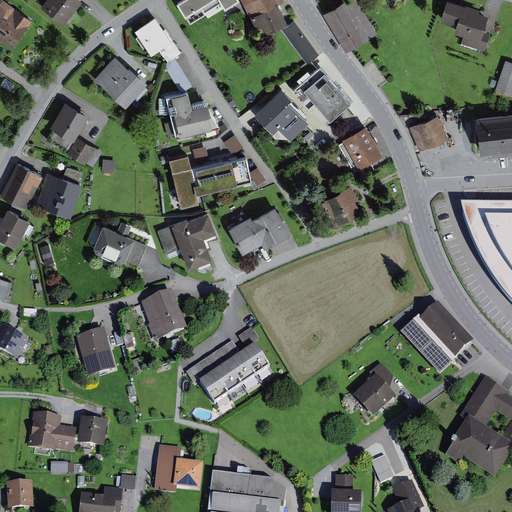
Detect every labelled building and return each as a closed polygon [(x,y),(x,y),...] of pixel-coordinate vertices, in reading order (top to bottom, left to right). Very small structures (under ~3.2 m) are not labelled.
[(5,0),(0,0),(0,37),(14,47),(34,21),(5,0)] [(46,0),(42,5),(65,23),(83,1),(82,0),(46,0)] [(231,0),(187,0),(180,4),(193,25),(231,0)] [(284,0),(243,0),(250,14),(252,13),(262,35),(290,23),(280,2),(285,0),(284,0)] [(378,33),(358,0),(350,0),(349,1),(348,0),(342,0),(327,9),(350,49),(378,33)] [(482,10),(453,0),(449,0),(442,20),(459,26),(457,32),(467,36),(464,43),(487,51),(493,34),(486,32),(492,16),(481,12),(482,10)] [(156,16),(137,30),(141,35),(138,37),(147,51),(149,49),(153,55),(161,49),(165,56),(169,54),(173,60),(184,52),(168,29),(166,30),(156,16)] [(305,64),(319,56),(298,19),(283,27),(305,64)] [(117,56),(96,78),(127,107),(149,83),(131,66),(130,68),(117,56)] [(511,61),(507,60),(497,91),(511,95),(511,61)] [(179,61),(168,68),(182,91),(193,84),(179,61)] [(353,101),(322,65),(295,89),(313,109),(316,107),(329,122),(353,101)] [(294,98),(285,88),(256,114),(284,146),(310,123),(291,101),(294,98)] [(193,102),(191,91),(159,98),(163,114),(171,113),(173,122),(167,123),(170,136),(214,127),(209,99),(193,102)] [(75,141),(91,115),(67,101),(51,126),(75,141)] [(511,112),(478,116),(482,153),(511,149),(511,112)] [(440,114),(411,127),(422,150),(450,138),(440,114)] [(385,155),(368,125),(344,138),(361,168),(385,155)] [(226,141),(235,154),(246,146),(237,134),(226,141)] [(80,136),(69,153),(87,164),(88,163),(95,167),(104,151),(89,142),(80,136)] [(208,146),(195,149),(198,160),(211,157),(208,146)] [(190,154),(171,159),(182,208),(201,203),(199,194),(254,181),(248,157),(196,169),(195,166),(193,167),(190,154)] [(118,160),(105,159),(104,171),(117,172),(118,160)] [(19,163),(2,196),(29,209),(45,176),(19,163)] [(65,178),(49,173),(38,206),(73,217),(83,184),(79,183),(83,172),(69,167),(67,172),(65,178)] [(260,167),(253,172),(254,177),(260,185),(268,179),(260,167)] [(360,198),(353,185),(317,203),(331,229),(363,212),(356,199),(360,198)] [(511,206),(463,207),(471,228),(484,261),(510,300),(511,301),(511,206)] [(252,216),(231,228),(245,253),(263,243),(266,248),(292,234),(277,207),(254,219),(252,216)] [(0,224),(0,237),(18,247),(31,220),(9,209),(0,225),(0,224)] [(190,220),(190,219),(159,230),(168,254),(183,248),(190,268),(214,259),(206,238),(213,235),(218,233),(210,212),(190,220)] [(119,232),(104,226),(95,247),(98,253),(104,256),(105,254),(117,259),(116,260),(121,263),(127,261),(140,266),(149,245),(135,240),(136,239),(129,236),(133,226),(123,222),(119,232)] [(393,243),(398,256),(391,259),(398,278),(420,270),(409,237),(393,243)] [(358,243),(365,263),(379,258),(372,238),(358,243)] [(52,243),(42,245),(46,264),(56,262),(52,243)] [(13,280),(0,276),(0,297),(7,299),(13,280)] [(143,304),(152,325),(150,326),(157,343),(189,330),(173,292),(143,304)] [(422,317),(403,335),(442,376),(478,343),(441,304),(424,320),(422,317)] [(2,324),(0,327),(0,350),(19,361),(30,340),(2,324)] [(255,328),(241,337),(248,348),(262,339),(255,328)] [(106,330),(78,337),(90,378),(117,370),(106,330)] [(123,331),(117,333),(119,344),(125,343),(123,331)] [(257,346),(201,383),(215,405),(231,395),(245,386),(258,377),(272,368),(257,346)] [(375,379),(355,398),(376,420),(399,398),(392,391),(396,377),(383,364),(372,375),(375,379)] [(488,378),(463,418),(469,422),(471,418),(488,429),(499,413),(511,420),(511,426),(504,439),(511,444),(511,396),(510,395),(511,393),(507,391),(488,378)] [(110,424),(83,419),(81,433),(78,432),(78,429),(62,427),(64,418),(36,413),(30,447),(58,452),(59,450),(75,452),(77,442),(80,442),(79,445),(106,449),(110,424)] [(456,445),(448,457),(462,466),(465,461),(496,481),(511,456),(511,444),(504,439),(488,429),(471,418),(469,422),(454,444),(456,445)] [(184,450),(164,446),(161,466),(181,468),(181,474),(165,472),(164,483),(179,485),(202,487),(204,466),(183,464),(184,450)] [(238,458),(218,456),(215,473),(236,476),(238,458)] [(70,463),(53,464),(53,474),(70,474),(70,463)] [(286,511),(289,491),(274,481),(236,476),(215,473),(210,511),(286,511)] [(124,477),(122,489),(107,488),(106,497),(83,494),(81,511),(122,511),(125,491),(137,492),(139,478),(124,477)] [(338,477),(337,494),(334,493),(333,511),(362,511),(363,494),(356,494),(356,478),(338,477)] [(402,507),(391,511),(421,511),(422,511),(427,509),(415,481),(395,490),(402,507)] [(8,485),(9,511),(36,510),(34,483),(8,485)]
